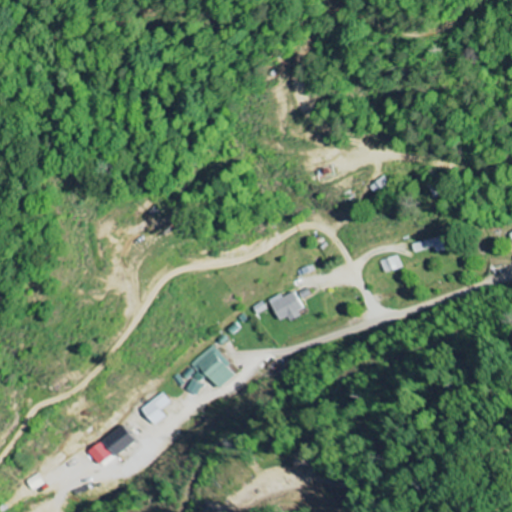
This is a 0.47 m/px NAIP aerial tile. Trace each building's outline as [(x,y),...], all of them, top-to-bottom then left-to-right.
[(413,245),(416,253),(435,248),(436,253),(447,250),(442,236),(413,245)] [(402,268),(398,256),(380,261),(384,274),(402,268)] [(308,311),(297,291),(285,298),(283,293),(270,301),(281,322),(289,318),(290,321),(308,311)] [(235,375),(212,347),(181,372),(189,382),(185,386),(192,395),(202,388),(198,382),(206,376),(217,390),(235,375)] [(166,416),(161,410),(171,403),(163,393),(141,410),(154,426),(166,416)] [(135,444),(125,427),(103,440),(113,457),(135,444)] [(88,453),(100,466),(113,455),(101,442),(88,453)]
